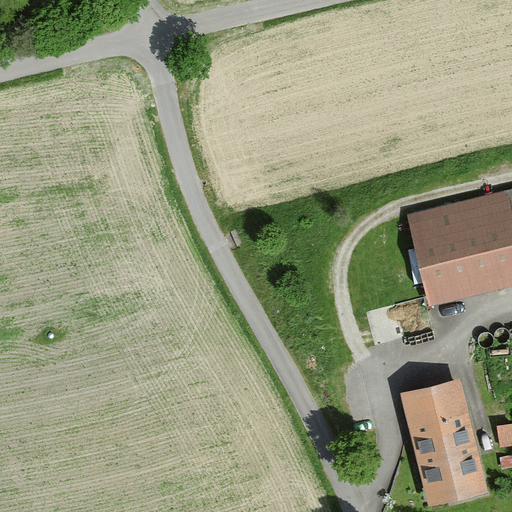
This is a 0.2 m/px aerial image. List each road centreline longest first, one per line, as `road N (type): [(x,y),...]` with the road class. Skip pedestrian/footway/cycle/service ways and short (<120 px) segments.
road 1 (unclassified): [(153,40),(191,200),(319,433),(352,511)]
road 2 (unclassified): [(332,0),(153,40)]
road 3 (unclassified): [(153,40),(0,77)]
